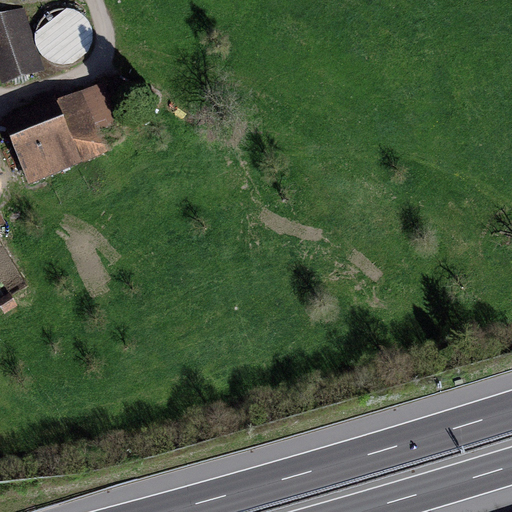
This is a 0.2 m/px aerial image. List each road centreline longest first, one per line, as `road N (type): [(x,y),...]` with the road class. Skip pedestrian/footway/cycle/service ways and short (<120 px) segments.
road 1 (motorway): [(511,409),(161,511)]
road 2 (unknown): [(107,8),(108,59),(100,72),(0,108)]
road 3 (motorway): [(361,511),(511,467)]
